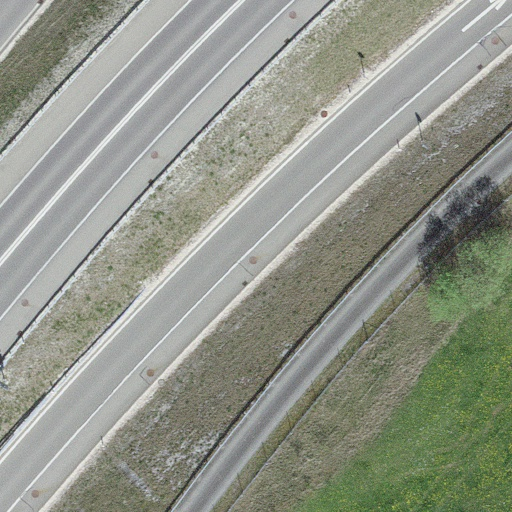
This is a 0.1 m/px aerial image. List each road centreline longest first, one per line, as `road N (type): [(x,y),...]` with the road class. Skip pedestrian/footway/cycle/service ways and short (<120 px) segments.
road 1 (trunk): [(0,495),(260,215),(500,0)]
road 2 (track): [(511,150),(379,279),(189,511)]
road 3 (trunk): [(0,260),(241,0)]
